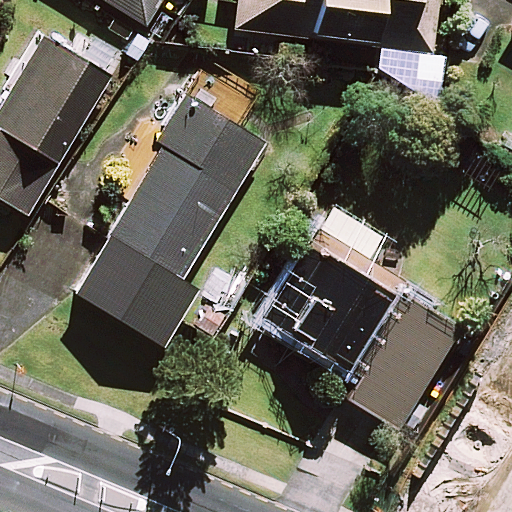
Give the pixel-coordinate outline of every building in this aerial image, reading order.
[(103,0),(142,24),(156,0),(103,0)] [(432,0),(233,0),(231,26),(363,38),(363,44),(428,50),(432,0)] [(511,13),(503,29),(511,33),(511,13)] [(104,72),(39,34),(0,100),(0,198),(22,211),(104,72)] [(251,98),(196,66),(154,139),(158,141),(71,290),(155,339),(189,281),(176,274),(257,137),(236,124),(251,98)] [(377,236),(327,205),(260,313),(355,373),(341,395),(389,425),(451,326),(357,267),(377,236)]
